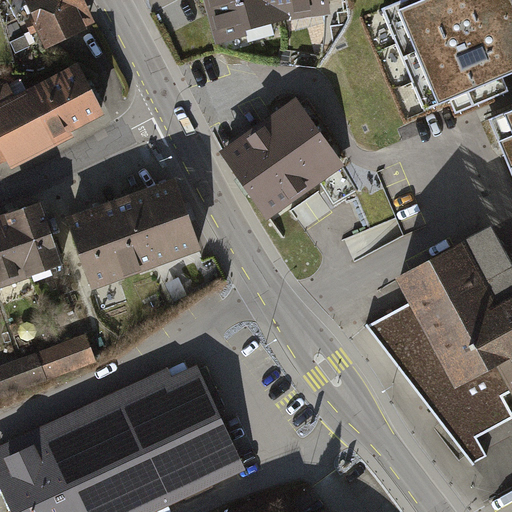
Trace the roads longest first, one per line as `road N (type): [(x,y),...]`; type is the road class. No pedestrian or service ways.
road 1 (tertiary): [(440,511),(270,287),(170,112)]
road 2 (residential): [(170,112),(0,190)]
road 3 (tertiary): [(170,112),(113,0)]
